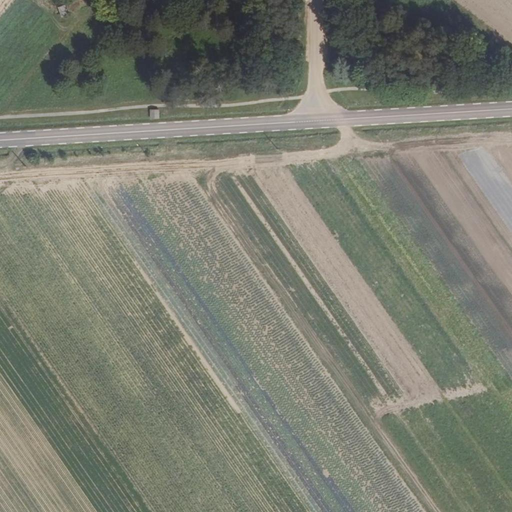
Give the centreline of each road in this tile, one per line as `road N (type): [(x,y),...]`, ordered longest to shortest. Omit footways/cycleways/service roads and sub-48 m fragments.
road 1 (tertiary): [(0,140),(316,121)]
road 2 (tertiary): [(316,121),(511,109)]
road 3 (unclassified): [(315,0),(316,121)]
